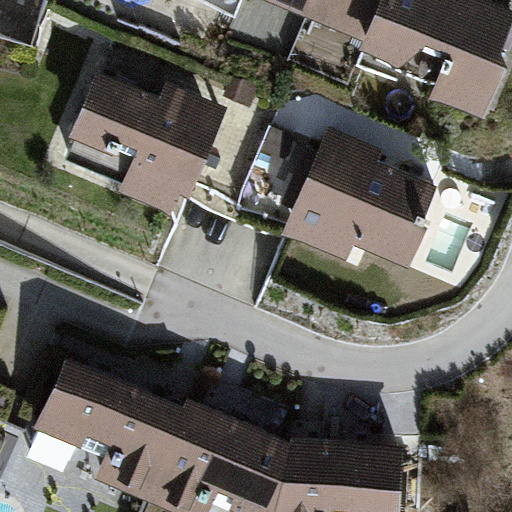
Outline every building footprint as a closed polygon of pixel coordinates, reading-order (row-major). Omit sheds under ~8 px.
[(268,0),(309,17),(316,0),(268,0)] [(316,0),(309,17),(400,57),(418,38),(441,46),(426,87),(489,115),(511,53),(502,38),(511,14),(511,5),(498,0),(316,0)] [(166,67),(107,40),(58,156),(102,172),(114,142),(134,149),(120,186),(169,208),(178,185),(190,188),(233,87),(171,59),(166,67)] [(285,205),(313,130),(273,115),(245,190),(285,205)] [(383,141),(328,117),(280,229),(348,256),(354,239),(410,260),(440,179),(378,154),(383,141)] [(94,473),(142,497),(182,394),(60,343),(31,419),(104,448),(94,473)] [(276,511),(291,431),(184,387),(182,394),(142,497),(178,511),(209,511),(213,500),(249,511),(276,511)] [(397,511),(402,435),(291,431),(276,511),(397,511)]
